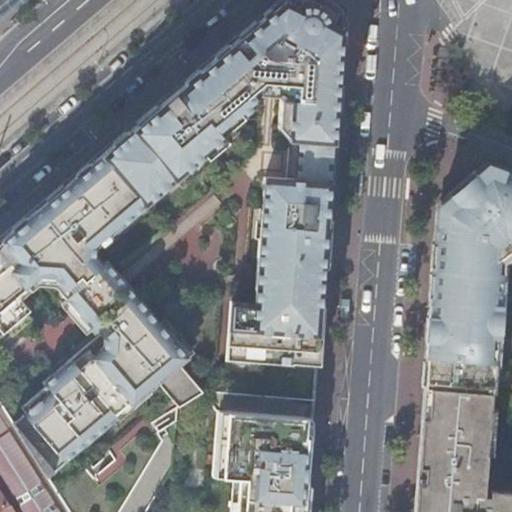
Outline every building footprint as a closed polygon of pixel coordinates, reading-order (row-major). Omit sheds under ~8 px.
[(215,390),(215,411),(217,411),(224,411),(312,418),(314,389),(317,349),(329,198),(332,160),(343,8),(326,0),(282,0),(259,20),(246,31),(204,66),(170,96),(155,110),(0,241),(0,407),(67,511),(145,511),(172,468),(177,407),(215,390)] [(0,0),(0,17),(19,1),(17,0),(0,0)] [(502,260),(511,252),(511,172),(497,167),(487,163),(474,175),(461,186),(451,194),(438,205),(433,270),(493,274),(501,275),(502,260)] [(502,308),(498,308),(498,305),(501,275),(493,274),(433,270),(429,328),(425,387),(430,387),(491,392),(511,393),(511,337),(496,336),(496,331),(500,331),(502,308)] [(490,495),(483,495),(486,453),(493,454),(496,407),(489,406),(491,392),(430,387),(425,387),(422,418),(415,511),(511,511),(511,491),(490,489),(490,495)] [(67,511),(0,407),(0,489),(10,505),(14,511),(67,511)] [(219,475),(224,411),(217,411),(212,475),(219,475)] [(312,418),(224,411),(219,475),(233,477),(230,511),(304,511),(308,466),(312,418)]
